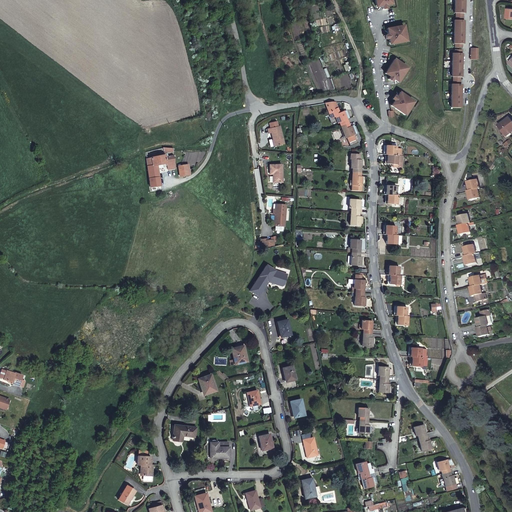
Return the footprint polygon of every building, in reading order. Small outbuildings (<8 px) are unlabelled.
[(374,0),(375,3),(380,6),(381,5),(382,6),(382,9),(387,8),(386,4),(388,5),(390,0),(374,0)] [(454,0),(454,12),(455,13),(455,20),(454,20),(453,43),(455,43),(454,47),(462,47),(462,44),(463,44),(464,20),(462,20),(463,13),(464,13),(464,0),(454,0)] [(406,41),(404,25),(391,27),(387,32),(388,33),(387,34),(385,35),(386,39),(389,38),(390,39),(389,40),(394,43),(406,41)] [(462,49),(454,49),(454,53),(452,53),(451,76),(453,76),(452,84),(451,84),(450,107),(460,107),(461,84),(460,84),(460,77),(461,77),(462,53),(462,49)] [(394,80),(400,79),(408,68),(394,59),(387,70),(388,75),(390,75),(390,76),(388,79),(391,81),(392,79),(394,79),(394,80)] [(405,115),(414,102),(403,94),(397,95),(397,96),(395,96),(394,95),(391,99),(394,101),(393,102),(394,108),(405,115)] [(339,121),(341,125),(346,137),(355,133),(351,125),(350,125),(343,110),(338,112),(337,107),(328,111),(329,115),(334,114),(337,121),(339,121)] [(511,120),(502,129),(510,138),(511,136),(511,120)] [(283,145),(278,128),(277,128),(269,130),(266,130),(268,136),(270,135),(273,147),(283,145)] [(397,146),(387,145),(386,154),(388,154),(387,163),(398,164),(398,163),(403,163),(403,156),(402,155),(402,149),(397,148),(397,146)] [(352,168),(352,171),(351,184),(361,185),(362,176),(360,176),(361,159),(360,159),(360,154),(350,153),(349,158),(351,158),(351,167),(352,168)] [(150,187),(159,185),(157,168),(157,165),(161,164),(166,163),(167,169),(175,168),(173,156),(165,157),(165,155),(146,159),(150,187)] [(179,176),(189,175),(188,164),(178,166),(179,176)] [(282,182),(281,165),(269,165),(270,175),(273,175),(273,183),(282,182)] [(399,183),(400,176),(387,175),(387,182),(399,183)] [(480,179),(470,181),(471,190),(469,190),(471,200),(481,198),(479,189),(482,188),(480,179)] [(397,185),(387,184),(386,193),(388,193),(387,202),(398,203),(398,194),(396,194),(397,185)] [(358,216),(359,205),(359,201),(359,199),(349,198),(349,206),(348,207),(350,208),(349,224),(359,225),(359,222),(360,216),(358,216)] [(275,226),(284,226),(285,205),(275,205),(275,211),(276,211),(276,214),(275,214),(275,226)] [(469,214),(459,216),(461,225),(459,225),(461,234),(471,232),(469,223),(471,223),(469,214)] [(396,225),(386,225),(385,234),(388,234),(387,242),(397,243),(397,234),(395,234),(396,225)] [(351,247),(351,251),(350,264),(360,265),(361,256),(359,256),(361,240),(350,238),(349,247),(351,247)] [(474,244),(465,246),(467,256),(465,256),(467,264),(477,262),(475,254),(477,253),(474,244)] [(390,265),(389,282),(391,283),(400,283),(401,274),(399,274),(400,265),(390,265)] [(354,278),(353,278),(353,283),(352,288),(355,288),(354,292),(353,305),(363,306),(364,296),(362,296),(363,279),(360,279),(360,272),(354,271),(354,278)] [(480,275),(471,277),(473,287),(471,287),(473,295),(483,293),(481,285),(483,284),(480,275)] [(267,281),(259,276),(249,290),(257,296),(267,281)] [(407,305),(397,305),(397,310),(395,309),(395,314),(399,314),(398,323),(408,324),(408,315),(407,315),(407,305)] [(490,309),(482,311),(482,317),(477,318),(479,327),(477,327),(479,336),(489,334),(487,325),(489,325),(487,316),(491,315),(490,309)] [(362,328),(362,332),(361,345),(372,346),(372,337),(370,336),(371,320),(361,319),(360,328),(362,328)] [(290,335),(286,320),(276,322),(279,337),(290,335)] [(422,364),(427,364),(429,356),(421,355),(422,346),(412,345),(411,353),(413,354),(412,363),(422,364)] [(233,365),(244,362),(243,357),(244,357),(241,346),(229,349),(233,365)] [(387,368),(387,366),(377,365),(376,375),(378,375),(377,392),(387,393),(388,383),(386,383),(387,374),(387,368)] [(294,379),(291,366),(281,368),(284,382),(294,379)] [(11,384),(16,386),(18,387),(22,376),(14,374),(6,371),(3,380),(11,383),(11,384)] [(209,375),(199,378),(201,382),(198,383),(200,391),(202,390),(204,395),(215,391),(209,375)] [(259,404),(256,390),(245,392),(249,406),(259,404)] [(305,415),(301,399),(290,401),(291,407),(293,407),(295,417),(305,415)] [(365,425),(365,421),(367,409),(357,408),(356,416),(358,417),(357,433),(367,434),(368,425),(365,425)] [(425,422),(415,425),(417,434),(419,433),(424,449),(433,446),(431,438),(429,438),(425,422)] [(194,442),(195,428),(174,425),(172,437),(171,437),(171,438),(172,438),(171,441),(181,442),(181,440),(194,442)] [(302,435),(303,439),(307,457),(317,455),(313,437),(312,437),(312,435),(310,436),(309,433),(302,435)] [(272,448),(268,434),(258,436),(261,450),(272,448)] [(228,447),(209,448),(209,459),(229,458),(228,447)] [(448,456),(438,459),(440,469),(442,469),(446,484),(457,481),(454,472),(452,472),(450,463),(448,457),(448,456)] [(139,458),(138,458),(138,466),(141,466),(140,470),(143,470),(143,475),(151,476),(151,467),(150,467),(150,458),(146,458),(139,458)] [(367,474),(366,469),(364,463),(364,461),(354,464),(356,473),(358,472),(359,475),(360,479),(362,488),(372,486),(371,481),(370,477),(367,477),(367,474)] [(364,463),(366,469),(367,474),(367,477),(370,477),(371,481),(375,480),(372,468),(369,468),(368,462),(364,463)] [(314,496),(310,478),(299,480),(303,498),(314,496)] [(136,490),(128,485),(119,499),(127,504),(136,490)] [(257,499),(254,490),(244,493),(249,510),(263,506),(261,497),(257,499)] [(208,511),(211,511),(206,493),(194,496),(197,505),(198,505),(200,511),(208,511)] [(152,508),(147,510),(147,511),(161,511),(158,503),(151,505),(152,508)]
